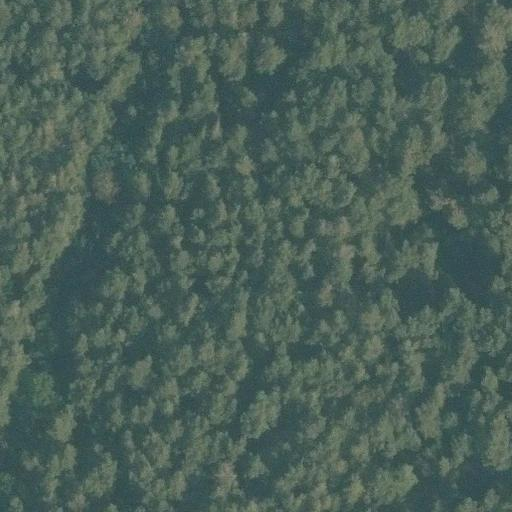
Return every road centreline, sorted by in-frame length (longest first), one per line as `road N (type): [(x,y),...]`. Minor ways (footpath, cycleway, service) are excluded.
road 1 (unknown): [(195,0),(21,511)]
road 2 (track): [(166,0),(0,478)]
